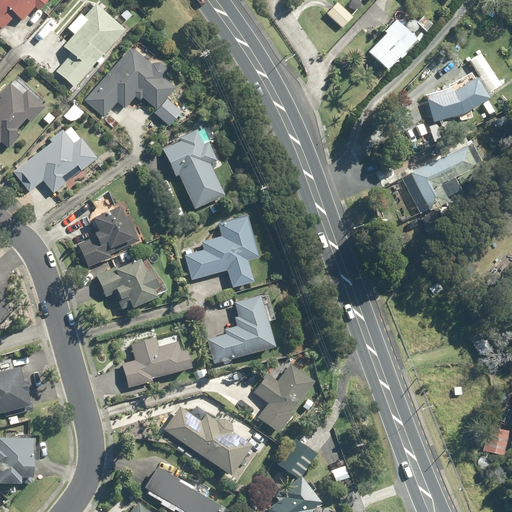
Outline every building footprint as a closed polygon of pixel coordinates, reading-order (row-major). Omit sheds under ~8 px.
[(0,0),(0,27),(2,29),(15,15),(22,21),(34,7),(38,11),(47,0),(0,0)] [(336,2),(326,14),(342,29),(353,17),(336,2)] [(71,54),(56,71),(74,87),(125,30),(94,3),(82,17),(86,21),(63,47),(71,54)] [(406,5),(400,11),(411,20),(417,14),(406,5)] [(131,14),(124,8),(115,17),(123,24),(131,14)] [(384,32),(385,33),(369,51),(388,69),(399,57),(401,59),(406,53),(404,52),(416,40),(395,20),(384,32)] [(413,34),(420,41),(428,32),(421,26),(413,34)] [(128,50),(84,100),(103,118),(117,102),(125,108),(135,97),(139,101),(142,97),(156,109),(175,88),(164,78),(166,76),(166,68),(160,63),(151,64),(135,50),(128,50)] [(476,78),(455,91),(426,99),(433,123),(466,113),(489,99),(476,78)] [(8,83),(0,92),(0,141),(9,149),(20,136),(15,132),(25,119),(30,123),(44,107),(25,91),(22,95),(8,83)] [(76,120),(81,114),(73,105),(63,115),(68,120),(70,121),(72,121),(74,121),(76,120)] [(182,111),(174,119),(179,124),(187,116),(182,111)] [(61,131),(48,141),(50,143),(12,172),(27,192),(42,180),(53,194),(65,184),(64,182),(79,170),(80,171),(96,158),(80,137),(78,138),(70,127),(63,132),(61,131)] [(418,146),(411,129),(404,132),(410,149),(418,146)] [(180,140),(162,149),(175,177),(178,175),(194,209),(225,195),(210,164),(217,161),(208,142),(204,145),(197,130),(179,139),(180,140)] [(410,173),(411,174),(402,179),(419,214),(428,210),(429,212),(448,203),(439,185),(476,167),(465,146),(410,173)] [(95,237),(78,244),(88,268),(110,258),(109,254),(139,241),(128,216),(124,217),(119,207),(92,219),(97,232),(94,233),(95,237)] [(397,223),(390,207),(371,215),(377,231),(397,223)] [(217,222),(221,236),(200,241),(203,250),(191,253),(190,250),(183,251),(190,280),(227,271),(231,288),(253,283),(247,261),(257,258),(246,214),(217,222)] [(131,250),(119,255),(122,262),(134,257),(131,250)] [(511,256),(506,251),(489,271),(499,280),(511,266),(511,256)] [(116,266),(96,275),(106,296),(114,293),(121,310),(130,306),(132,309),(156,298),(153,290),(158,288),(149,270),(145,272),(139,259),(117,269),(116,266)] [(511,274),(503,286),(511,292),(511,274)] [(442,288),(436,281),(426,289),(432,296),(442,288)] [(224,330),(225,335),(207,340),(213,364),(275,348),(261,295),(234,302),(238,318),(234,319),(236,327),(224,330)] [(179,332),(131,345),(135,360),(121,364),(127,388),(152,381),(151,379),(191,368),(186,351),(184,351),(179,332)] [(253,393),(268,404),(257,418),(278,434),(293,414),(291,412),(314,382),(290,364),(277,382),(267,375),(253,393)] [(0,372),(0,413),(4,413),(5,417),(33,410),(32,405),(29,406),(25,392),(27,391),(24,381),(22,382),(18,368),(0,372)] [(205,369),(195,373),(198,380),(207,377),(205,369)] [(502,392),(499,402),(505,404),(509,394),(502,392)] [(231,432),(232,431),(231,424),(224,420),(216,421),(206,414),(200,422),(180,407),(164,430),(230,476),(251,446),(231,432)] [(16,416),(8,418),(10,425),(18,423),(16,416)] [(488,426),(482,452),(503,456),(509,430),(488,426)] [(0,483),(31,484),(32,462),(37,462),(38,436),(19,435),(19,438),(0,437),(0,483)] [(276,464),(296,480),(289,485),(288,495),(283,499),(276,490),(285,482),(281,476),(268,487),(279,501),(268,509),(267,511),(311,511),(311,510),(321,503),(301,477),(317,455),(295,438),(276,464)] [(144,489),(148,491),(146,494),(161,503),(160,505),(172,511),(173,510),(176,511),(221,511),(223,510),(176,482),(178,480),(157,467),(144,489)] [(149,511),(138,503),(131,511),(149,511)]
